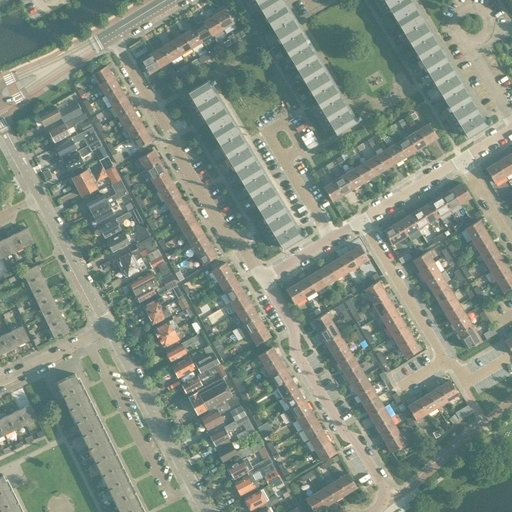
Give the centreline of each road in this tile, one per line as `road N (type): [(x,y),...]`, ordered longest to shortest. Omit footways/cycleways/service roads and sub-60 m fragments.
road 1 (residential): [(261,281),(236,239),(221,231),(109,33)]
road 2 (residential): [(385,498),(261,281)]
road 3 (residential): [(401,386),(445,361),(365,222)]
road 4 (residential): [(207,511),(109,327)]
road 5 (residential): [(109,327),(40,197)]
road 6 (tertiary): [(0,96),(109,33)]
road 7 (residential): [(0,381),(109,327)]
